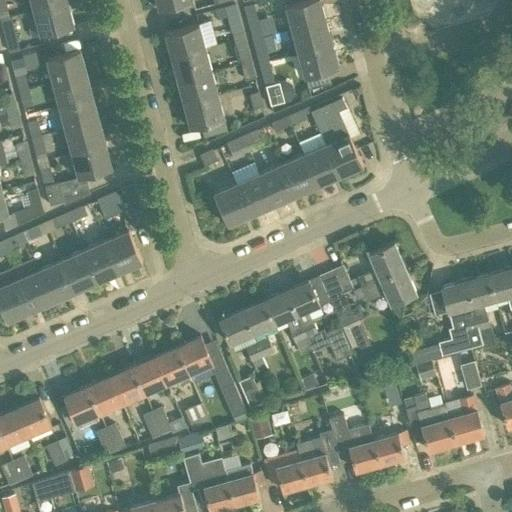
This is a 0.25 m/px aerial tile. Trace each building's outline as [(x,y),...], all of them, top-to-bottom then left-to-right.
[(30,0),(33,10),(67,1),(66,0),(30,0)] [(156,0),(159,8),(189,0),(156,0)] [(292,28),(325,19),(320,0),(301,0),(285,4),(292,28)] [(67,1),(33,10),(40,35),(73,26),(67,1)] [(235,38),(245,36),(236,2),(215,8),(218,18),(229,16),(235,38)] [(252,39),(263,36),(258,18),(247,21),(252,39)] [(298,52),(332,43),(325,19),(292,28),(298,52)] [(6,42),(16,40),(12,23),(1,25),(6,42)] [(171,56),(205,47),(198,23),(165,32),(171,56)] [(241,62),(251,59),(245,36),(235,38),(241,62)] [(258,63),(270,59),(268,50),(266,51),(263,36),(252,39),(258,63)] [(332,43),(298,52),(305,76),(338,67),(332,43)] [(177,79),(211,70),(205,47),(171,56),(177,79)] [(53,81),(86,73),(80,48),(46,57),(53,81)] [(19,91),(29,88),(25,70),(22,56),(11,59),(15,73),(14,73),(19,91)] [(251,59),(241,62),(245,79),(255,76),(251,59)] [(270,59),(258,63),(264,85),(266,84),(270,103),(284,100),(279,81),(275,82),(270,66),(272,65),(270,59)] [(0,80),(8,78),(4,61),(0,61),(0,80)] [(184,103),(217,94),(211,70),(177,79),(184,103)] [(59,105),(92,96),(86,73),(53,81),(59,105)] [(29,88),(19,91),(23,106),(33,104),(29,88)] [(254,112),(263,110),(259,91),(250,93),(254,112)] [(7,112),(17,110),(12,92),(2,95),(7,112)] [(217,94),(184,103),(190,127),(224,118),(217,94)] [(65,128),(99,120),(92,96),(59,105),(65,128)] [(326,143),(340,174),(362,165),(338,110),(347,106),(342,96),(311,110),(325,143),(326,143)] [(287,114),(291,124),(307,117),(302,108),(287,114)] [(17,110),(7,112),(11,128),(21,125),(17,110)] [(275,131),(291,124),(287,114),(271,121),(275,131)] [(31,138),(50,133),(49,131),(46,132),(43,124),(39,125),(37,117),(26,120),(31,138)] [(71,152),(105,143),(99,120),(65,128),(71,152)] [(242,134),(249,151),(250,151),(247,144),(262,138),(257,127),(242,134)] [(37,161),(48,158),(46,151),(54,149),(50,133),(31,138),(37,161)] [(233,158),(249,151),(242,134),(226,141),(233,158)] [(19,160),(30,157),(25,139),(15,142),(17,150),(19,160)] [(105,143),(71,152),(78,176),(111,167),(105,143)] [(317,184),(340,174),(326,143),(325,143),(303,153),(317,184)] [(205,164),(218,158),(212,147),(199,153),(205,164)] [(295,194),(317,184),(303,153),(281,162),(295,194)] [(30,157),(19,160),(24,176),(34,173),(30,157)] [(48,158),(37,161),(44,184),(50,203),(63,200),(59,180),(54,181),(48,158)] [(273,204),(295,194),(281,162),(259,172),(273,204)] [(251,214),(273,204),(259,172),(237,182),(251,214)] [(228,224),(251,214),(237,182),(214,192),(228,224)] [(27,190),(31,205),(34,215),(44,210),(38,187),(27,190)] [(104,217),(124,208),(116,189),(96,197),(104,217)] [(0,227),(17,223),(13,210),(8,211),(2,190),(0,190),(0,227)] [(66,210),(71,221),(87,214),(83,203),(66,210)] [(56,227),(71,221),(66,210),(51,217),(56,227)] [(21,230),(26,240),(42,233),(38,223),(21,230)] [(105,239),(119,271),(142,261),(128,228),(105,239)] [(8,248),(26,240),(21,230),(0,239),(0,241),(5,253),(4,251),(9,249),(8,248)] [(97,280),(119,271),(105,239),(83,248),(97,280)] [(379,278),(405,267),(395,241),(368,252),(375,267),(357,275),(361,285),(353,288),(353,290),(379,278)] [(74,290),(97,280),(83,248),(60,258),(74,290)] [(52,300),(74,290),(60,258),(38,268),(52,300)] [(342,295),(344,294),(343,291),(353,287),(343,263),(331,268),(342,295)] [(511,268),(511,266),(488,272),(495,298),(507,294),(511,313),(511,326),(504,329),(505,334),(511,332),(511,268)] [(379,278),(353,290),(357,297),(365,294),(367,298),(385,291),(390,303),(416,292),(405,267),(379,278)] [(30,310),(52,300),(38,268),(16,278),(30,310)] [(350,308),(344,294),(342,295),(331,268),(319,273),(330,299),(331,299),(353,351),(370,343),(359,317),(364,315),(359,304),(350,308)] [(483,301),(495,298),(488,272),(465,278),(482,343),(494,340),(483,301)] [(319,304),(330,299),(319,273),(285,288),(304,332),(305,335),(310,347),(311,347),(312,349),(329,342),(337,359),(352,352),(340,325),(325,331),(323,327),(317,330),(308,309),(319,304)] [(0,304),(7,320),(30,310),(16,278),(0,284),(0,304)] [(442,354),(482,343),(465,278),(430,287),(436,310),(447,307),(452,325),(448,326),(451,337),(438,340),(442,354)] [(285,288),(263,298),(274,323),(286,318),(295,339),(305,335),(304,332),(285,288)] [(253,333),(274,323),(263,298),(242,307),(253,333)] [(230,343),(253,333),(242,307),(219,317),(230,343)] [(212,360),(200,334),(177,344),(189,370),(212,360)] [(256,341),(262,356),(274,351),(267,336),(256,341)] [(261,356),(262,356),(256,341),(245,345),(255,367),(264,363),(261,356)] [(189,370),(177,344),(154,354),(166,380),(177,376),(180,383),(192,378),(189,370)] [(144,390),(166,380),(154,354),(132,364),(144,390)] [(422,379),(436,374),(430,356),(416,362),(422,379)] [(467,388),(481,384),(474,359),(459,363),(467,388)] [(121,400),(144,390),(132,364),(109,374),(121,400)] [(318,383),(313,371),(300,376),(305,388),(318,383)] [(99,410),(121,400),(109,374),(87,384),(99,410)] [(250,406),(263,400),(252,374),(239,380),(250,406)] [(395,378),(383,381),(386,393),(398,390),(395,378)] [(511,423),(511,391),(509,382),(495,386),(507,425),(511,423)] [(76,421),(99,410),(87,384),(64,394),(76,421)] [(244,413),(233,386),(220,392),(231,419),(244,413)] [(449,416),(456,441),(484,433),(472,393),(458,397),(462,412),(449,416)] [(416,403),(413,394),(403,396),(406,406),(416,403)] [(15,406),(27,433),(50,423),(38,396),(15,406)] [(202,401),(192,405),(203,428),(213,424),(213,423),(212,424),(202,401)] [(456,441),(449,416),(444,401),(416,409),(421,424),(428,449),(456,441)] [(152,408),(162,433),(172,428),(161,404),(152,408)] [(0,432),(5,443),(27,433),(15,406),(0,412),(0,432)] [(153,437),(162,433),(152,408),(142,413),(153,437)] [(255,438),(271,434),(265,410),(248,414),(255,438)] [(380,461),(373,437),(368,421),(348,427),(343,412),(329,416),(332,427),(331,427),(335,440),(341,438),(344,446),(342,447),(346,459),(352,457),(355,468),(380,461)] [(105,425),(116,449),(126,444),(115,421),(105,425)] [(229,422),(215,426),(218,437),(232,433),(229,422)] [(107,453),(116,449),(105,425),(96,429),(107,453)] [(337,448),(335,440),(331,427),(319,430),(320,434),(296,441),(307,482),(332,475),(329,463),(339,460),(336,448),(337,448)] [(373,437),(380,461),(404,455),(401,443),(410,440),(407,428),(373,437)] [(184,434),(183,434),(177,436),(178,436),(181,450),(187,449),(184,434)] [(55,464),(67,459),(67,457),(74,453),(66,435),(46,444),(55,464)] [(282,489),(307,482),(296,441),(298,448),(263,457),(270,481),(280,478),(282,489)] [(183,455),(190,480),(196,478),(201,499),(207,497),(211,509),(235,502),(228,478),(225,468),(222,455),(201,461),(198,451),(183,455)] [(12,459),(20,479),(33,474),(24,453),(12,459)] [(9,484),(20,479),(12,459),(1,463),(9,484)] [(235,502),(260,495),(256,483),(265,481),(262,468),(253,471),(250,462),(225,468),(228,478),(235,502)] [(76,489),(94,485),(89,463),(70,468),(76,489)] [(51,475),(32,482),(37,499),(56,494),(51,475)] [(159,511),(186,511),(183,501),(195,498),(190,480),(177,483),(179,491),(156,498),(159,511)] [(1,495),(5,511),(21,511),(15,491),(1,495)] [(159,511),(156,498),(122,508),(122,511),(159,511)]
